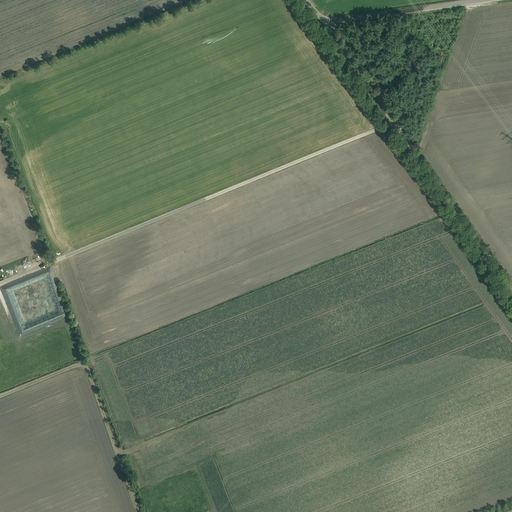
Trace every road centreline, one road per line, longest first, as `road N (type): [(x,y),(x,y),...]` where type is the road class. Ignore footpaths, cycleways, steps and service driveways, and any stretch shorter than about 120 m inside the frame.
road 1 (track): [(61,258),(393,122)]
road 2 (track): [(511,290),(322,18)]
road 3 (unclassified): [(306,0),(330,21),(488,0)]
road 4 (track): [(118,454),(84,362),(0,397)]
